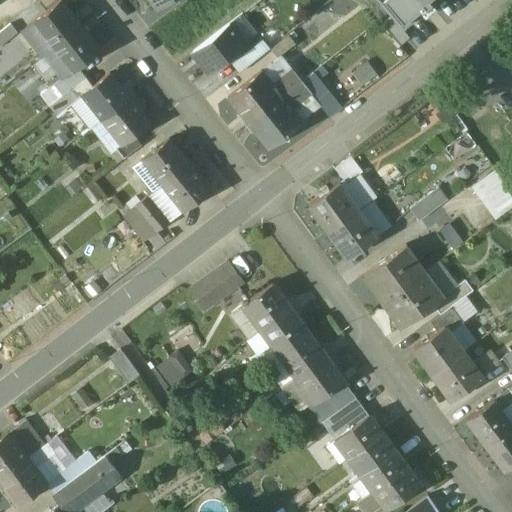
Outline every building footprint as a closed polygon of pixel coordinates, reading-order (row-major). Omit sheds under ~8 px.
[(149,0),(158,11),(172,0),(149,0)] [(375,0),(391,19),(402,31),(421,15),(424,19),(435,9),(432,6),(439,0),(375,0)] [(81,29),(62,5),(34,26),(53,51),(81,29)] [(402,31),(391,19),(382,27),(400,49),(410,41),(402,31)] [(8,26),(0,31),(0,45),(14,35),(8,26)] [(53,51),(34,26),(23,35),(42,60),(44,59),(53,51)] [(193,57),(209,76),(245,47),(229,27),(193,57)] [(81,29),(53,51),(71,74),(73,76),(79,72),(100,55),(101,54),(81,29)] [(288,39),(271,52),(278,61),(295,48),(288,39)] [(71,74),(53,51),(44,59),(62,82),(71,74)] [(100,55),(79,72),(86,82),(108,65),(100,55)] [(362,88),(382,71),(372,59),(352,76),(362,88)] [(281,60),(262,75),(272,88),(292,73),(281,60)] [(79,72),(73,76),(71,74),(62,82),(55,87),(64,99),(71,94),(86,82),(79,72)] [(261,74),(228,101),(248,126),(301,84),(292,72),(292,73),(272,88),(262,75),(261,74)] [(328,94),(313,75),(302,84),(311,95),(310,96),(316,104),(328,94)] [(93,92),(83,100),(84,101),(103,125),(136,99),(127,87),(122,91),(111,78),(93,92)] [(86,82),(71,94),(80,105),(84,101),(83,100),(93,92),(86,82)] [(301,84),(248,126),(269,152),(302,125),(301,124),(290,111),(310,96),(311,95),(302,84),(301,84)] [(55,87),(42,97),(51,109),(64,99),(55,87)] [(310,96),(290,111),(301,124),(320,109),(316,104),(310,96)] [(136,99),(103,125),(122,150),(123,150),(135,141),(151,128),(141,115),(146,112),(136,99)] [(135,141),(123,150),(122,150),(118,153),(125,163),(142,150),(135,141)] [(171,143),(144,164),(163,189),(190,168),(171,143)] [(190,168),(163,189),(184,216),(211,195),(190,168)] [(338,186),(308,210),(328,236),(358,213),(338,186)] [(438,190),(409,211),(419,223),(447,202),(438,190)] [(169,228),(148,201),(137,209),(158,237),(169,228)] [(391,228),(372,203),(362,210),(358,213),(328,236),(346,262),(377,239),(377,238),(391,228)] [(406,247),(364,278),(383,304),(425,273),(406,247)] [(108,260),(118,276),(134,266),(123,250),(108,260)] [(425,273),(383,304),(402,330),(433,308),(444,299),(443,298),(455,289),(437,264),(425,273)] [(243,286),(228,266),(218,273),(233,293),(243,286)] [(233,293),(218,273),(209,280),(223,300),(233,293)] [(223,300),(209,280),(200,287),(214,307),(223,300)] [(455,289),(443,298),(444,299),(433,308),(440,317),(451,309),(473,293),(465,282),(455,289)] [(214,307),(200,287),(190,294),(204,314),(214,307)] [(291,313),(273,288),(249,305),(257,315),(252,319),(263,334),(291,313)] [(440,317),(430,325),(437,334),(444,329),(445,330),(459,320),(451,309),(440,317)] [(291,313),(263,334),(273,348),(278,344),(285,354),(308,337),(291,313)] [(463,325),(449,336),(463,355),(477,344),(463,325)] [(437,334),(413,352),(432,378),(463,355),(449,336),(445,330),(444,329),(437,334)] [(308,337),(285,354),(292,363),(287,367),(298,381),(326,361),(308,337)] [(112,359),(117,367),(107,373),(121,393),(140,380),(121,353),(112,359)] [(155,369),(169,388),(190,372),(175,353),(155,369)] [(490,353),(472,367),(482,380),(500,367),(490,353)] [(511,353),(502,361),(511,374),(511,373),(511,353)] [(472,367),(463,355),(432,378),(451,404),(482,381),(482,380),(472,367)] [(326,361),(298,381),(308,395),(313,392),(321,402),(323,400),(344,385),(326,361)] [(344,385),(323,400),(326,405),(347,389),(344,385)] [(347,389),(326,405),(335,417),(356,402),(347,389)] [(511,394),(510,391),(494,403),(503,414),(511,407),(511,394)] [(335,417),(323,426),(332,439),(365,415),(356,402),(335,417)] [(511,427),(503,414),(494,403),(466,423),(486,449),(511,430),(511,427)] [(365,415),(332,439),(335,443),(339,441),(368,419),(365,415)] [(368,419),(339,441),(353,459),(382,437),(368,419)] [(511,430),(486,449),(504,475),(511,469),(511,430)] [(14,435),(0,445),(0,483),(28,463),(13,443),(17,439),(14,435)] [(382,437),(353,459),(365,475),(394,454),(382,437)] [(49,448),(28,463),(36,474),(56,459),(49,448)] [(394,454),(365,475),(377,492),(406,471),(394,454)] [(89,457),(67,473),(68,475),(56,484),(63,493),(97,468),(89,457)] [(56,459),(36,474),(47,490),(56,484),(68,475),(67,473),(56,459)] [(63,493),(60,495),(68,507),(71,511),(80,511),(89,506),(122,482),(106,461),(97,468),(63,493)] [(28,463),(0,483),(0,484),(19,511),(47,490),(36,474),(28,463)] [(406,471),(377,492),(390,509),(419,488),(406,471)] [(377,492),(356,507),(359,511),(387,511),(390,509),(377,492)] [(60,495),(54,499),(62,510),(63,511),(68,507),(60,495)] [(436,511),(427,499),(410,511),(436,511)]
